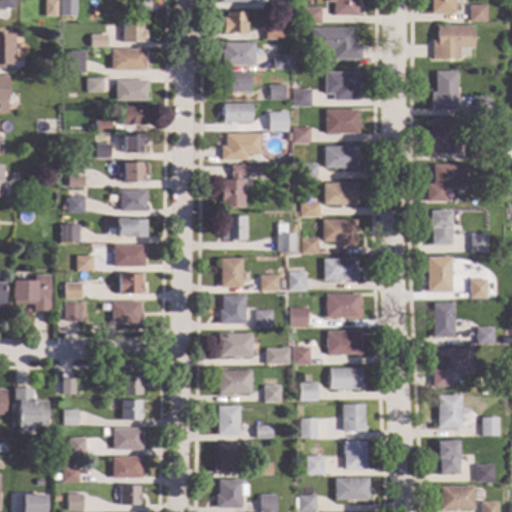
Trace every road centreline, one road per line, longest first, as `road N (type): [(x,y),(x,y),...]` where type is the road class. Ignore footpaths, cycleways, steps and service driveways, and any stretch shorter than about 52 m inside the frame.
road 1 (residential): [(391,0),(387,243),(398,511)]
road 2 (residential): [(182,0),(176,511)]
road 3 (residential): [(178,349),(0,350)]
